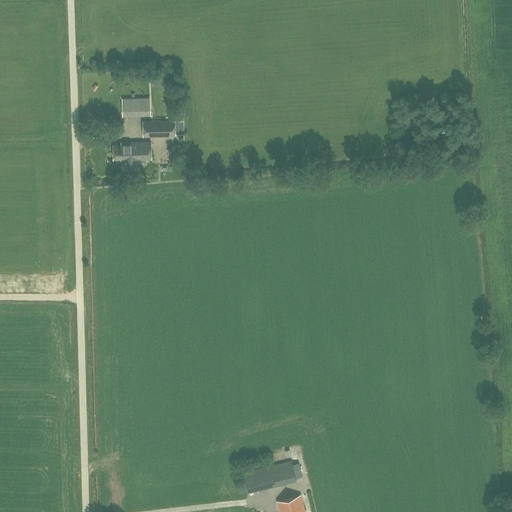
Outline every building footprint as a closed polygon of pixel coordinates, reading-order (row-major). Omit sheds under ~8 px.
[(123,112),(150,111),(150,98),(123,99),(123,112)] [(143,122),(144,136),(175,135),(175,121),(143,122)] [(139,169),(139,159),(152,159),(151,142),(121,143),(121,145),(113,145),(114,158),(121,158),(121,160),(123,160),(124,170),(139,169)] [(292,460),(243,472),(247,492),(297,480),(297,478),(293,464),(292,460)] [(306,511),(302,495),(278,501),(280,511),(306,511)]
